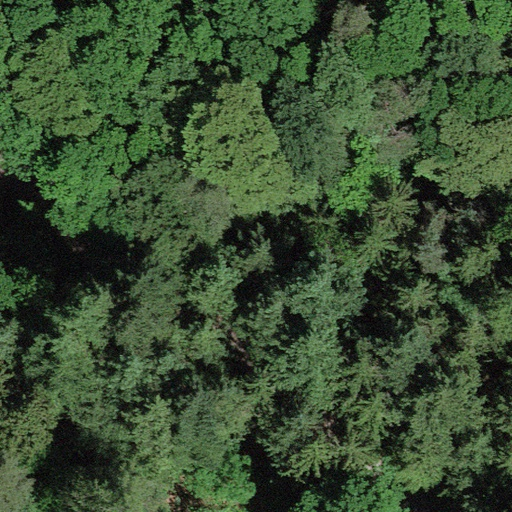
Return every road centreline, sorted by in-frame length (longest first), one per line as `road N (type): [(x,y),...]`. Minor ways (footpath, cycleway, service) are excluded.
road 1 (track): [(402,511),(181,274),(0,137)]
road 2 (track): [(181,274),(268,272),(511,205)]
